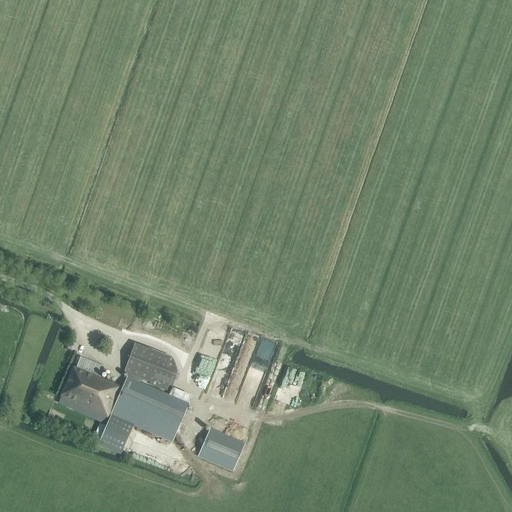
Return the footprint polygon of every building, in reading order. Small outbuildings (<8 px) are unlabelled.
[(239,341),(244,328),(236,325),(231,337),(239,341)] [(272,336),(264,351),(271,354),(279,339),(272,336)] [(129,375),(142,380),(150,383),(149,385),(170,393),(176,377),(177,374),(175,365),(172,359),(134,344),(124,373),(129,375)] [(265,359),(254,357),(252,370),(264,371),(265,359)] [(103,370),(104,368),(80,358),(76,369),(73,368),(60,398),(107,418),(108,415),(111,416),(123,389),(104,381),(108,372),(103,370)] [(140,384),(142,380),(129,375),(123,389),(111,416),(133,426),(172,442),(188,405),(140,384)] [(238,412),(236,416),(249,422),(251,418),(238,412)] [(197,458),(233,473),(246,444),(210,428),(197,458)] [(145,446),(142,454),(160,461),(163,453),(145,446)]
